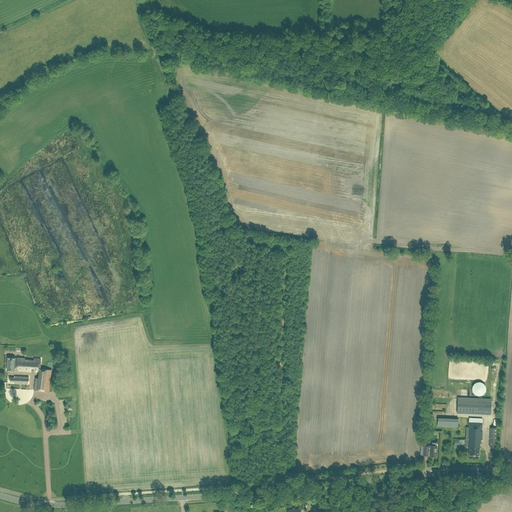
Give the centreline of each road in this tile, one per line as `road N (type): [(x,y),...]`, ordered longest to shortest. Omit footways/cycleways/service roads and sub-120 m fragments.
road 1 (tertiary): [(511,476),(455,473),(72,504),(0,494)]
road 2 (track): [(511,127),(170,52)]
